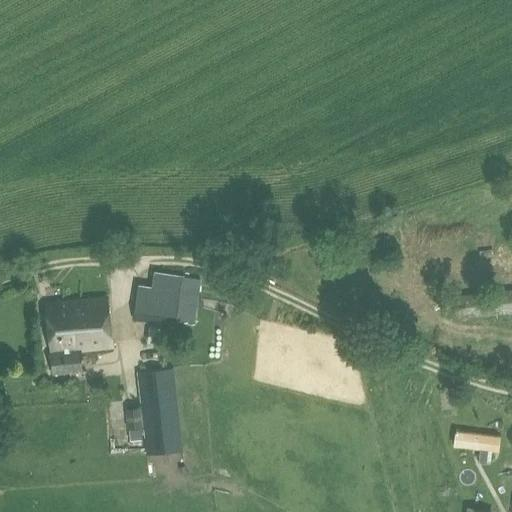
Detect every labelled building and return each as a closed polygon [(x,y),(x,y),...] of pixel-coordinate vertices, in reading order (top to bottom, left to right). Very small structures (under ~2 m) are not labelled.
[(389,236),(358,243),(362,264),(394,257),(389,236)] [(137,285),(133,321),(175,327),(176,320),(195,321),(201,278),(182,276),(182,275),(153,271),(151,287),(137,285)] [(511,289),(452,296),(454,318),(511,312),(511,289)] [(108,298),(46,304),(50,351),(53,374),(82,372),(80,350),(113,347),(108,298)] [(174,368),(136,372),(140,408),(143,427),(147,455),(182,451),(174,368)] [(140,408),(126,409),(129,429),(143,427),(140,408)] [(454,430),(452,445),(479,449),(487,450),(497,451),(499,436),(454,430)] [(479,449),(478,461),(485,462),(487,450),(479,449)]
